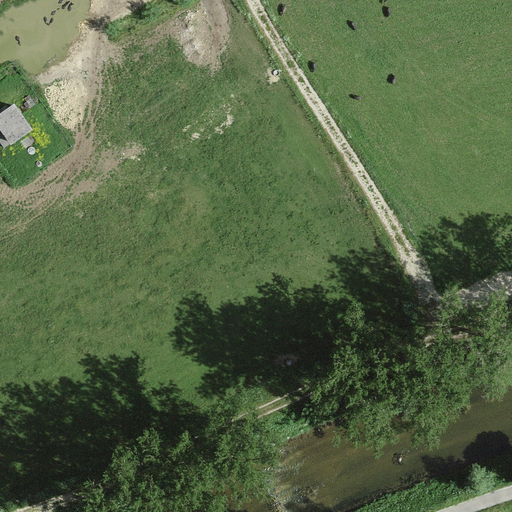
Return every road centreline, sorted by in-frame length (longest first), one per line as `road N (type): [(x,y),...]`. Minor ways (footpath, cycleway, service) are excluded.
road 1 (track): [(511,318),(5,511)]
road 2 (track): [(257,0),(452,338)]
